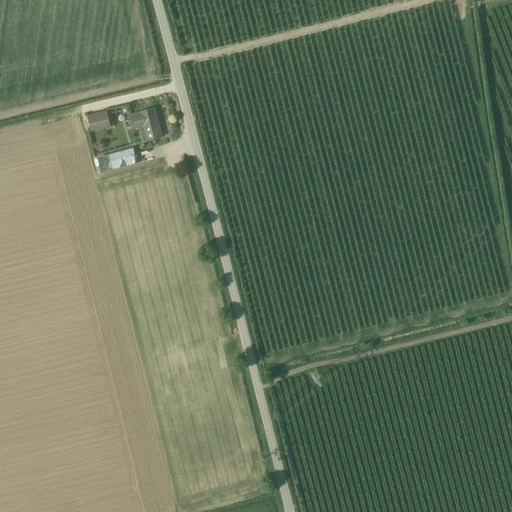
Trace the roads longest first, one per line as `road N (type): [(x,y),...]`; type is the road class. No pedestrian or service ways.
road 1 (unclassified): [(290,511),(157,0)]
road 2 (track): [(173,60),(427,0)]
